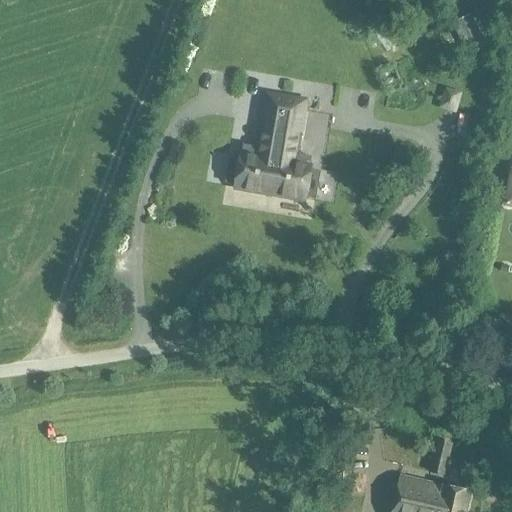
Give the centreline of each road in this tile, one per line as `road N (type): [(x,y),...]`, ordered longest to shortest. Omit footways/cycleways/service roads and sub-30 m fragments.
road 1 (unclassified): [(511,394),(372,351),(282,338),(0,371)]
road 2 (track): [(177,0),(40,366)]
